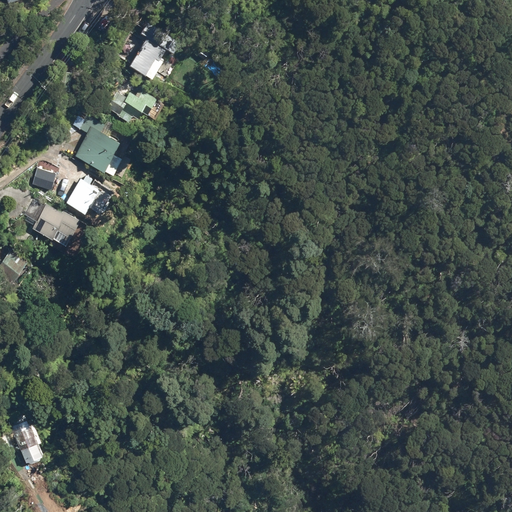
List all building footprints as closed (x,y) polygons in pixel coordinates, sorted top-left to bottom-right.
[(0,0),(0,9),(23,0),(0,0)] [(159,60),(166,50),(155,44),(149,54),(139,48),(128,66),(144,76),(155,58),(159,60)] [(138,116),(144,119),(155,99),(137,89),(133,96),(127,93),(123,100),(115,95),(105,112),(127,125),(130,118),(136,121),(138,116)] [(167,103),(159,97),(149,112),(156,117),(167,103)] [(74,157),(112,179),(121,162),(115,158),(121,147),(90,129),(74,157)] [(33,184),(52,188),(56,173),(37,168),(33,184)] [(83,217),(98,193),(80,181),(64,204),(83,217)] [(56,232),(68,239),(79,222),(47,202),(31,230),(50,241),(56,232)] [(11,285),(16,288),(30,269),(25,265),(26,264),(12,255),(0,271),(0,278),(10,286),(11,285)] [(35,292),(19,291),(19,302),(35,303),(35,292)] [(10,426),(27,464),(28,463),(32,464),(40,461),(40,458),(44,456),(39,444),(41,443),(33,425),(30,426),(27,419),(10,426)]
